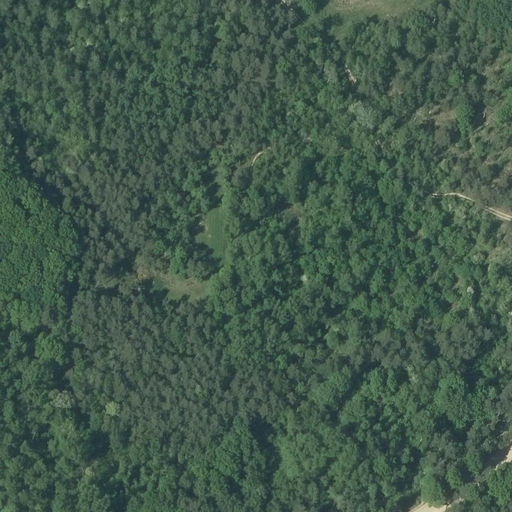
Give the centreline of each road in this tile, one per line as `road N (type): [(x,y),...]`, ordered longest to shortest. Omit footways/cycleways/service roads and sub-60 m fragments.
road 1 (track): [(382,163),(308,140),(271,147),(245,172),(223,243)]
road 2 (track): [(382,163),(341,59),(270,0)]
road 3 (track): [(511,220),(462,197),(422,194),(382,163)]
road 4 (track): [(329,43),(356,23),(450,0)]
